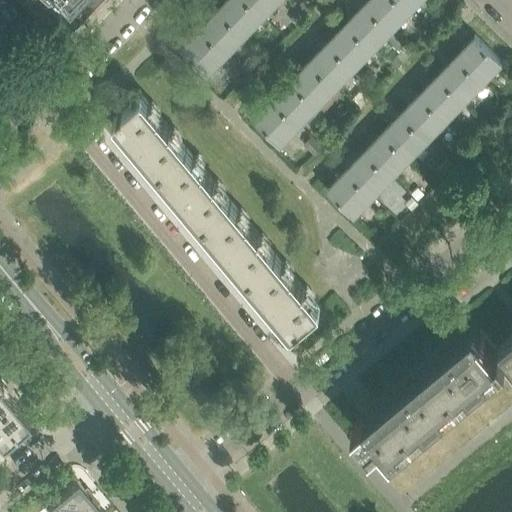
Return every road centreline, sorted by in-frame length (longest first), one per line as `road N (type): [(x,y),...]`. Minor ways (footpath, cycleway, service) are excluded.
road 1 (residential): [(304,395),(58,99)]
road 2 (residential): [(304,395),(511,220)]
road 3 (residential): [(104,401),(0,272)]
road 4 (residential): [(185,495),(304,395)]
road 5 (residential): [(58,99),(151,0)]
road 6 (residential): [(0,488),(104,401)]
road 7 (residential): [(185,495),(104,401)]
